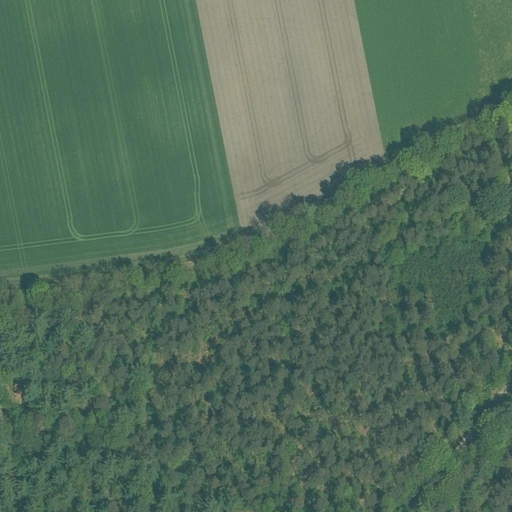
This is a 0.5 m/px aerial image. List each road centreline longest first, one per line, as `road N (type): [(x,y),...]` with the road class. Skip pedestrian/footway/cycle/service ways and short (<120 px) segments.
road 1 (track): [(0,291),(211,257),(511,100)]
road 2 (track): [(412,511),(511,384)]
road 3 (track): [(0,371),(16,511)]
